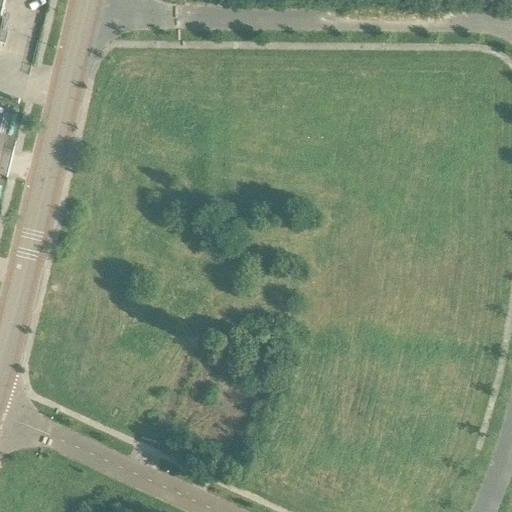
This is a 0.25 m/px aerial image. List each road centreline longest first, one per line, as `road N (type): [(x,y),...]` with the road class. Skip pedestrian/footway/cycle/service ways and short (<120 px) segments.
road 1 (unclassified): [(82,15),(511,25)]
road 2 (unclassified): [(0,367),(82,15)]
road 3 (unclassified): [(215,511),(0,415)]
